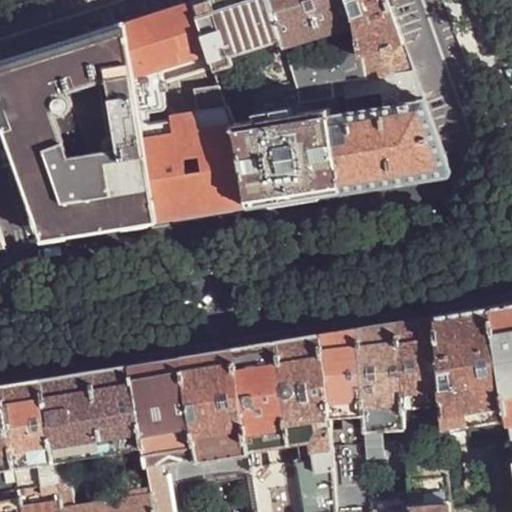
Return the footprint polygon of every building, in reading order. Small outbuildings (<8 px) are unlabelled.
[(271,0),(195,0),(193,1),(211,53),(215,65),(216,70),(236,63),(236,61),(233,54),(284,38),(271,0)] [(348,0),(271,0),(284,38),(286,46),(285,46),(289,59),(358,38),(356,25),(348,0)] [(405,42),(389,0),(348,0),(356,25),(358,38),(362,55),(405,42)] [(159,220),(251,205),(239,135),(235,122),(229,105),(199,110),(173,114),(173,117),(152,120),(151,111),(166,108),(169,105),(165,81),(163,69),(195,58),(211,53),(193,1),(127,22),(159,220)] [(127,22),(0,62),(0,110),(45,238),(159,220),(127,22)] [(233,54),(236,61),(243,58),(252,91),(297,81),(289,59),(285,46),(286,46),(284,38),(233,54)] [(362,55),(358,38),(289,59),(297,81),(300,91),(302,100),(334,96),(332,83),(343,81),(365,77),(362,55)] [(405,42),(362,55),(365,77),(365,79),(389,75),(394,105),(426,100),(423,93),(405,42)] [(163,69),(165,81),(199,70),(196,60),(195,58),(163,69)] [(300,91),(297,81),(252,91),(255,100),(300,91)] [(343,81),(332,83),(334,96),(334,97),(345,96),(343,81)] [(196,89),(199,110),(229,105),(226,97),(222,85),(196,89)] [(394,105),(330,115),(344,190),(450,173),(450,172),(451,170),(426,100),(394,105)] [(329,106),(235,122),(239,135),(251,205),(300,197),(344,190),(330,115),(329,106)] [(511,302),(491,305),(511,417),(511,422),(511,421),(511,302)] [(491,305),(438,314),(446,403),(447,418),(447,427),(511,417),(491,305)] [(438,314),(399,320),(406,406),(431,405),(446,403),(438,314)] [(399,320),(359,327),(367,412),(368,425),(368,427),(385,427),(408,425),(406,406),(399,320)] [(359,327),(321,333),(327,366),(331,415),(346,414),(353,414),(367,412),(359,327)] [(321,333),(235,347),(252,449),(262,448),(301,441),(316,439),(319,456),(334,454),(332,429),(331,415),(327,366),(321,333)] [(235,347),(132,364),(147,445),(150,462),(164,459),(199,455),(200,459),(215,457),(252,451),(252,449),(235,347)] [(132,364),(43,378),(57,460),(71,457),(147,445),(132,364)] [(43,378),(4,385),(17,466),(40,462),(57,460),(43,378)] [(4,385),(0,385),(0,469),(16,466),(17,466),(4,385)] [(446,403),(431,405),(433,418),(447,418),(446,403)] [(353,414),(346,414),(347,427),(332,429),(334,454),(339,511),(374,507),(373,492),(370,455),(368,427),(368,425),(355,426),(353,414)] [(385,427),(368,427),(370,455),(387,454),(387,451),(385,439),(385,427)] [(403,438),(385,439),(387,451),(403,450),(403,438)] [(338,511),(339,511),(334,454),(319,456),(316,439),(301,441),(304,458),(264,464),(262,448),(252,449),(252,451),(255,469),(261,511),(338,511)] [(71,457),(57,460),(63,497),(65,508),(79,505),(71,457)] [(215,457),(200,459),(202,473),(202,478),(219,475),(215,457)] [(450,458),(410,460),(412,491),(413,508),(413,511),(453,511),(453,508),(450,458)] [(164,459),(150,462),(155,493),(157,511),(178,511),(172,477),(171,470),(166,470),(164,459)] [(57,460),(40,462),(54,498),(63,497),(57,460)] [(261,511),(255,469),(239,472),(242,486),(246,485),(250,511),(261,511)] [(413,508),(412,491),(373,492),(374,507),(375,510),(413,508)] [(79,505),(65,508),(65,511),(157,511),(155,493),(79,505)] [(0,511),(24,511),(23,504),(22,495),(21,495),(0,498),(0,511)] [(54,498),(23,504),(24,511),(65,511),(65,508),(63,497),(54,498)] [(511,511),(511,500),(453,508),(453,511),(511,511)]
